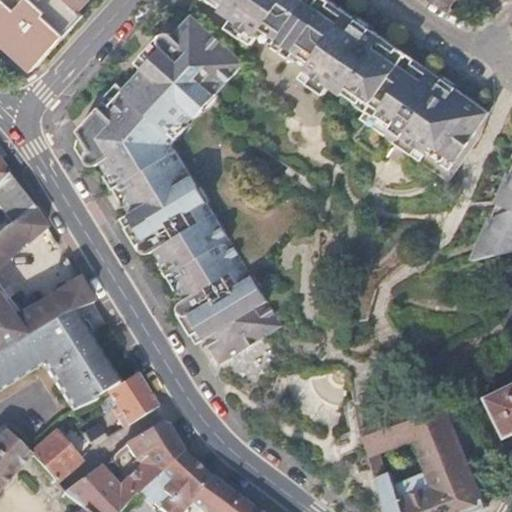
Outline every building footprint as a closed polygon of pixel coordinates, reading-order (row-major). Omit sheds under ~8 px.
[(39,68),(86,16),(80,13),(91,0),(0,0),(0,33),(9,42),(39,68)] [(262,42),(278,53),(314,0),(201,0),(214,9),(215,7),(219,10),(223,11),(223,15),(229,19),(226,26),(250,43),(256,34),(262,39),(262,42)] [(348,101),(363,112),(402,53),(325,0),(314,0),(278,53),(296,65),(299,63),(305,67),(299,77),(324,93),(329,88),(339,95),(342,92),(349,98),(348,101)] [(144,70),(126,91),(181,140),(249,64),(193,15),(176,35),(169,34),(163,37),(139,65),(144,70)] [(0,49),(1,50),(9,42),(0,33),(0,49)] [(413,155),(416,158),(427,120),(439,92),(450,92),(453,87),(407,57),(402,53),(363,112),(379,122),(382,122),(389,126),(388,132),(390,138),(413,155)] [(108,102),(81,132),(94,152),(92,160),(95,164),(98,165),(103,164),(108,174),(107,176),(114,188),(116,191),(180,153),(176,146),(181,140),(126,91),(120,85),(107,99),(108,102)] [(455,159),(487,111),(484,109),(453,87),(450,92),(439,92),(427,120),(416,158),(424,149),(430,154),(430,157),(448,170),(455,159)] [(169,280),(233,242),(180,153),(116,191),(126,209),(130,209),(135,217),(133,219),(146,242),(144,247),(145,249),(147,252),(149,254),(152,254),(155,251),(161,261),(159,263),(169,280)] [(0,207),(12,224),(34,209),(0,163),(0,207)] [(474,260),(475,261),(511,250),(511,172),(510,173),(498,202),(510,207),(509,210),(491,218),(474,260)] [(494,210),(491,218),(509,210),(510,207),(498,202),(494,210)] [(34,209),(12,224),(6,228),(0,233),(0,354),(60,318),(71,311),(94,304),(78,278),(55,291),(55,293),(15,315),(0,297),(0,270),(11,260),(48,230),(37,213),(34,209)] [(238,276),(246,265),(233,242),(169,280),(179,297),(182,295),(186,301),(182,308),(183,311),(185,312),(187,314),(191,314),(207,343),(240,298),(238,276)] [(284,329),(246,265),(238,276),(240,298),(207,343),(213,353),(221,368),(284,329)] [(0,354),(0,391),(44,364),(59,387),(72,409),(76,417),(99,403),(99,400),(109,394),(120,387),(71,311),(60,318),(0,354)] [(141,417),(158,406),(149,392),(148,389),(139,375),(120,387),(109,394),(118,406),(114,410),(124,427),(141,417)] [(511,383),(487,396),(506,438),(511,434),(511,383)] [(377,478),(387,511),(481,511),(489,509),(447,409),(437,405),(363,431),(371,456),(379,454),(415,443),(428,474),(397,486),(391,473),(386,475),(377,478)] [(151,482),(184,451),(182,448),(168,427),(160,424),(128,445),(127,446),(141,463),(122,483),(135,496),(137,497),(142,493),(151,482)] [(0,433),(0,490),(33,455),(32,454),(5,429),(0,433)] [(57,483),(79,463),(57,433),(33,455),(57,483)] [(161,511),(181,511),(189,503),(211,478),(197,465),(185,454),(184,451),(151,482),(142,493),(160,508),(158,509),(161,511)] [(371,456),(377,478),(386,475),(379,454),(371,456)] [(68,494),(84,510),(85,511),(120,511),(135,496),(122,483),(119,486),(101,467),(68,494)] [(257,511),(254,509),(226,488),(223,487),(211,478),(189,503),(200,511),(257,511)]
